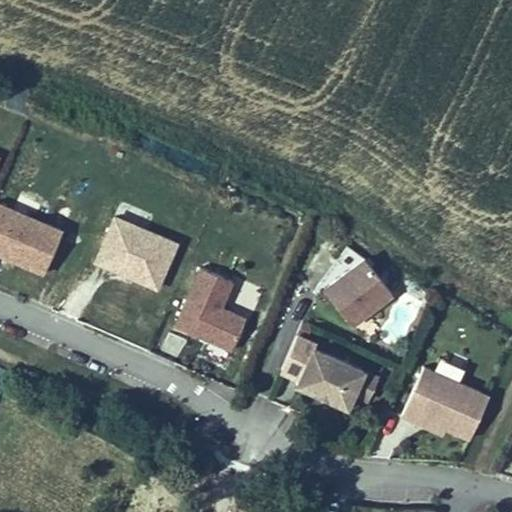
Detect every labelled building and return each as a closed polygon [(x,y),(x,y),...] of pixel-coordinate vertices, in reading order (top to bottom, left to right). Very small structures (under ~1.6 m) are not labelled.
[(65,231),(0,202),(0,255),(45,275),(65,231)] [(180,244),(115,216),(94,265),(159,293),(180,244)] [(393,299),(364,262),(324,293),(353,330),(393,299)] [(238,283),(199,266),(173,329),(233,354),(247,319),(226,311),(238,283)] [(317,347),(298,339),(282,376),(300,384),(298,389),(349,410),(354,398),(365,373),(315,352),(317,347)] [(379,379),(365,373),(354,398),(368,404),(379,379)] [(473,443),(491,401),(425,373),(405,421),(420,428),(424,418),(450,429),(448,432),(473,443)] [(450,429),(424,418),(420,428),(431,432),(446,439),(448,432),(450,429)]
